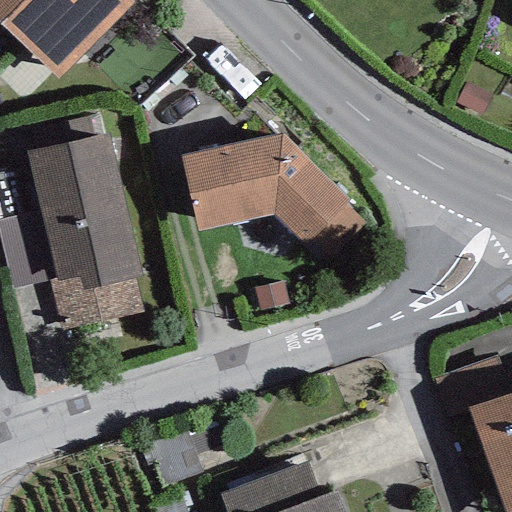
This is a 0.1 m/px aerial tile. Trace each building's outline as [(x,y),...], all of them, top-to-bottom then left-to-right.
[(0,0),(0,27),(65,87),(139,7),(131,0),(0,0)] [(108,122),(26,141),(40,206),(55,272),(77,267),(80,280),(131,268),(141,266),(108,122)] [(279,122),(180,146),(197,222),(271,204),(304,237),(348,191),(279,122)] [(55,272),(40,206),(0,214),(0,237),(11,285),(48,275),(61,324),(140,307),(131,268),(80,280),(77,267),(55,272)] [(511,511),(511,382),(468,398),(509,511),(511,511)] [(243,511),(319,484),(306,451),(219,484),(229,511),(243,511)] [(319,484),(243,511),(349,511),(336,478),(319,484)]
